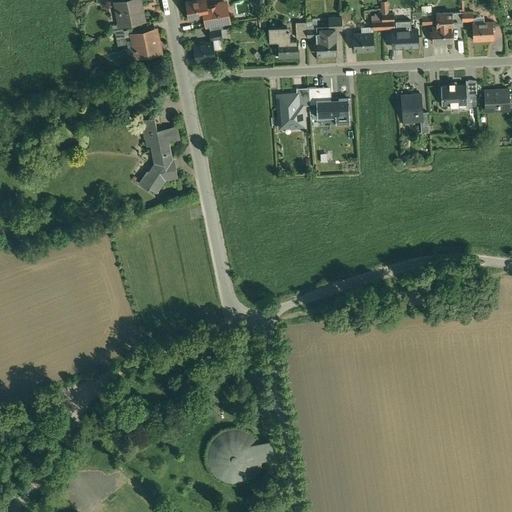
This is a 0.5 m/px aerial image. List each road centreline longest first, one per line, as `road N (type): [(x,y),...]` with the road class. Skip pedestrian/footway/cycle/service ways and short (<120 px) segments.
road 1 (residential): [(511,62),(184,79)]
road 2 (residential): [(266,320),(239,323),(227,288),(184,79)]
road 3 (residential): [(511,265),(419,264),(266,320)]
road 4 (residential): [(298,511),(266,320)]
